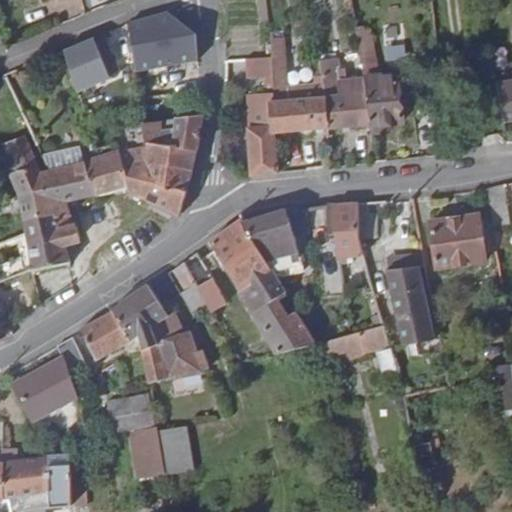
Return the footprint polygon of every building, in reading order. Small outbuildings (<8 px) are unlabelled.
[(195,63),(194,14),(131,16),(132,77),(156,77),(156,72),(175,71),(175,64),(195,63)] [(354,27),(363,88),(368,123),(369,132),(376,132),(375,122),(401,119),(395,71),(374,74),(367,26),(354,27)] [(105,32),(66,48),(82,88),(122,71),(123,64),(105,32)] [(271,56),(246,56),(247,75),(272,74),(271,56)] [(281,56),(271,56),(272,74),(273,90),(276,134),(326,128),(318,87),(311,88),(312,94),(283,97),(281,56)] [(505,56),(492,58),(504,120),(511,118),(511,81),(510,82),(505,56)] [(333,77),(317,79),(317,86),(318,87),(326,128),(368,123),(363,88),(345,91),(345,96),(336,97),(333,77)] [(276,134),(273,90),(248,91),(250,126),(248,126),(251,175),(278,171),(276,134)] [(150,162),(189,169),(202,114),(180,119),(180,123),(174,124),(178,145),(170,145),(166,125),(150,128),(154,147),(150,162)] [(61,201),(59,167),(50,169),(31,133),(0,145),(14,175),(27,225),(58,216),(62,229),(69,227),(64,201),(61,201)] [(109,156),(87,161),(94,195),(124,189),(142,197),(150,162),(154,147),(109,156)] [(94,195),(87,161),(59,167),(61,201),(64,201),(94,195)] [(150,162),(142,197),(179,214),(189,169),(150,162)] [(502,184),(485,188),(497,247),(505,246),(501,224),(509,223),(502,184)] [(390,200),(356,203),(366,259),(366,261),(394,249),(388,232),(396,226),(390,200)] [(366,259),(356,203),(333,206),(337,231),(342,261),(366,259)] [(333,206),(327,207),(329,232),(337,231),(333,206)] [(241,222),(277,280),(301,275),(287,223),(302,220),(300,209),(281,211),(241,222)] [(477,215),(430,222),(436,263),(483,256),(477,215)] [(3,265),(7,281),(32,273),(70,262),(65,244),(73,242),(78,235),(76,225),(69,227),(62,229),(58,216),(27,225),(30,239),(34,255),(3,265)] [(318,345),(277,280),(241,222),(240,222),(229,230),(210,241),(212,244),(279,354),(316,346),(318,345)] [(425,263),(422,248),(412,250),(407,256),(387,260),(401,338),(430,333),(418,264),(425,263)] [(183,263),(216,319),(223,314),(220,309),(228,304),(198,254),(183,263)] [(216,319),(183,263),(167,274),(194,315),(200,311),(208,326),(218,321),(216,319)] [(348,298),(343,265),(321,268),(326,301),(348,298)] [(165,321),(147,288),(146,287),(109,310),(111,313),(126,342),(136,337),(141,350),(156,342),(153,327),(165,321)] [(111,313),(80,330),(95,359),(126,342),(111,313)] [(174,340),(165,321),(153,327),(156,342),(166,381),(208,371),(201,352),(195,353),(185,336),(174,340)] [(387,331),(353,338),(318,345),(316,346),(321,368),(381,356),(385,374),(397,372),(387,331)] [(70,336),(56,345),(61,358),(13,383),(30,416),(75,393),(66,371),(72,369),(83,363),(70,336)] [(156,342),(141,350),(149,385),(166,381),(156,342)] [(441,347),(449,390),(464,387),(456,344),(441,347)] [(97,393),(91,376),(88,368),(84,362),(83,363),(72,369),(79,396),(97,393)] [(511,364),(493,367),(498,411),(511,409),(511,364)] [(104,404),(107,434),(125,432),(157,428),(151,399),(141,399),(104,404)] [(511,411),(495,414),(500,439),(511,436),(511,411)] [(0,433),(0,435),(3,461),(17,459),(12,424),(0,425),(0,433)] [(136,481),(197,471),(188,425),(125,432),(136,481)] [(430,446),(413,449),(415,462),(431,459),(430,452),(438,452),(437,443),(430,444),(430,446)] [(71,452),(17,459),(3,461),(7,491),(11,491),(14,511),(52,511),(76,509),(71,452)] [(428,468),(417,470),(422,499),(432,498),(428,468)]
